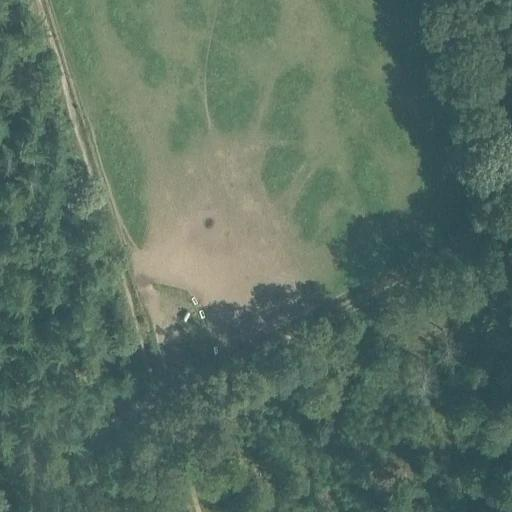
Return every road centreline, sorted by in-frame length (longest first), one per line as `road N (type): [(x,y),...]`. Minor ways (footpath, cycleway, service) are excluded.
road 1 (unknown): [(29,0),(155,402)]
road 2 (track): [(155,402),(511,229)]
road 3 (track): [(155,402),(0,475)]
road 4 (track): [(468,0),(511,132)]
